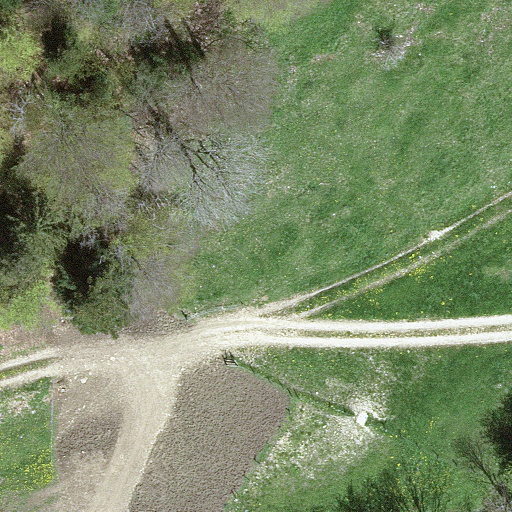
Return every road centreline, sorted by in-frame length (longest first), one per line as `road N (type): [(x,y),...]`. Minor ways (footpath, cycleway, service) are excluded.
road 1 (track): [(182,344),(511,331)]
road 2 (track): [(103,511),(125,466),(148,376),(182,344)]
road 3 (track): [(182,344),(0,373)]
